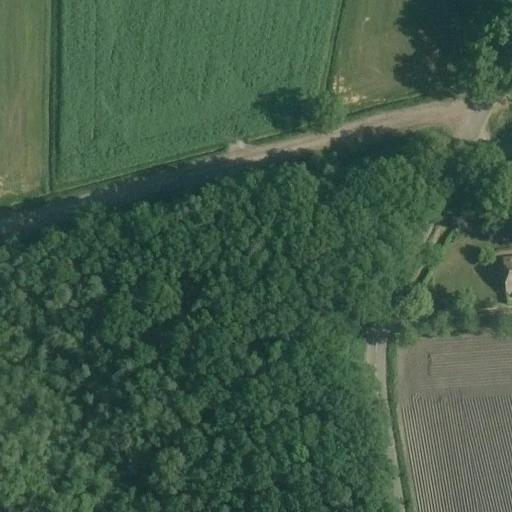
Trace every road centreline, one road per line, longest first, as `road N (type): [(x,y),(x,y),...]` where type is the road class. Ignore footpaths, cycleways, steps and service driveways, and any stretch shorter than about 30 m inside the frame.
road 1 (track): [(482,105),(170,182),(0,236)]
road 2 (tertiary): [(398,511),(375,364),(379,319),(511,48)]
